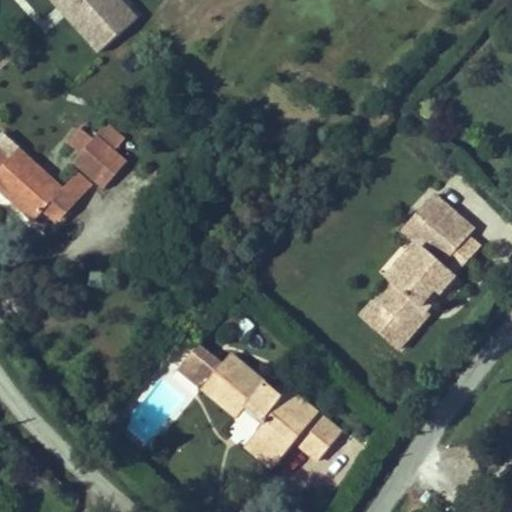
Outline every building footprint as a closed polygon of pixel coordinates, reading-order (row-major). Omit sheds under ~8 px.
[(176,32),(146,0),(78,0),(97,20),(100,17),(108,26),(105,29),(138,66),(176,32)] [(100,17),(97,20),(105,29),(108,26),(100,17)] [(0,165),(3,168),(20,150),(0,130),(0,165)] [(3,168),(18,180),(9,190),(23,203),(29,196),(72,234),(81,224),(100,203),(55,161),(45,173),(34,162),(20,150),(3,168)] [(157,190),(127,162),(114,175),(145,204),(157,190)] [(462,184),(432,219),(445,231),(454,239),(439,256),(435,253),(419,271),(423,274),(405,295),(402,292),(388,307),(426,340),(457,304),(455,302),(448,297),(463,280),(469,286),(485,267),(473,257),(498,228),(504,221),(462,184)] [(115,187),(100,203),(115,216),(130,201),(115,187)] [(115,216),(100,203),(81,224),(96,238),(115,216)] [(485,267),(510,239),(498,228),(473,257),(485,267)] [(439,256),(454,239),(445,231),(414,267),(419,271),(435,253),(439,256)] [(455,302),(469,286),(463,280),(448,297),(455,302)] [(218,380),(278,427),(291,412),(309,426),(306,431),(308,432),(298,445),(327,467),(343,447),(366,466),(387,438),(331,394),(321,407),(270,366),(261,378),(236,358),(218,380)] [(141,402),(126,427),(151,442),(166,417),(141,402)] [(320,476),(327,467),(298,445),(291,454),(320,476)]
